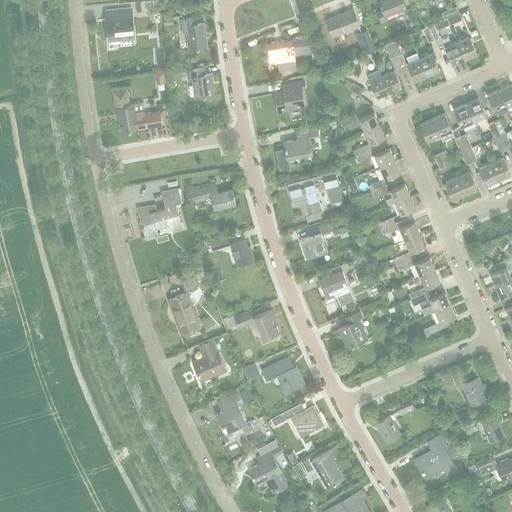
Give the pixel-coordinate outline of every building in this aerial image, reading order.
[(382,22),(388,20),(386,15),(406,7),(403,0),(379,0),(383,8),(377,11),(382,22)] [(447,17),(460,12),(457,5),(442,11),(445,18),(447,17)] [(117,17),(106,18),(108,40),(122,39),(122,33),(134,32),(131,7),(116,8),(117,17)] [(413,7),(407,9),(412,24),(419,22),(413,7)] [(345,30),(359,25),(353,8),(338,14),(339,15),(327,20),(332,34),(345,29),(345,30)] [(460,12),(447,17),(450,23),(462,18),(460,12)] [(197,23),(196,17),(182,18),(183,31),(187,30),(189,48),(207,46),(205,22),(197,23)] [(428,25),(434,39),(440,36),(434,23),(428,25)] [(429,41),(434,39),(428,25),(423,28),(429,41)] [(368,28),(361,31),(368,50),(375,47),(368,28)] [(292,38),(267,41),(268,48),(269,48),(271,60),(278,59),(279,71),(296,68),(294,55),(312,52),(309,34),(295,36),(296,37),(292,38)] [(457,41),(465,58),(477,52),(470,35),(457,41)] [(452,43),(449,36),(442,39),(453,63),(465,58),(457,41),(452,43)] [(390,42),(396,55),(402,53),(396,39),(390,42)] [(391,57),(396,55),(390,42),(385,44),(391,57)] [(420,57),(427,74),(439,69),(432,52),(420,57)] [(415,79),(427,74),(420,57),(408,62),(415,79)] [(390,90),(402,85),(390,59),(387,60),(385,64),(388,71),(382,73),(390,90)] [(205,74),(204,67),(187,70),(189,80),(193,79),(196,97),(214,94),(211,73),(205,74)] [(382,73),(370,79),(377,96),(390,90),(382,73)] [(279,110),(289,109),(288,106),(304,104),(301,87),(305,87),(304,80),(283,84),(284,90),(276,92),(279,110)] [(360,94),(364,88),(353,81),(349,87),(360,94)] [(511,83),(500,88),(508,105),(511,103),(511,83)] [(129,103),(126,88),(113,90),(116,107),(117,106),(119,120),(120,119),(121,122),(119,122),(120,127),(121,127),(122,130),(136,127),(137,128),(163,123),(162,118),(165,117),(163,109),(144,112),(144,109),(134,111),(133,103),(129,103)] [(500,88),(488,93),(495,111),(497,115),(509,109),(508,105),(500,88)] [(466,103),(474,120),(486,114),(479,97),(466,103)] [(461,125),(474,120),(466,103),(454,108),(458,117),(461,125)] [(365,131),(380,124),(374,111),(359,118),(365,131)] [(433,117),(440,134),(452,129),(446,116),(445,112),(433,117)] [(343,126),(357,119),(355,113),(340,120),(343,126)] [(428,139),(440,134),(433,117),(420,122),(428,139)] [(500,134),(505,132),(499,118),(494,121),(500,134)] [(494,137),(500,134),(494,121),(488,123),(494,137)] [(380,124),(365,131),(370,143),(385,136),(380,124)] [(280,166),(289,165),(288,157),(311,153),(308,137),(318,135),(317,127),(296,131),(298,138),(284,141),(285,148),(277,150),(280,166)] [(500,134),(506,147),(511,145),(505,132),(500,134)] [(466,149),(472,146),(466,133),(460,135),(466,149)] [(500,150),(506,147),(500,134),(494,137),(500,150)] [(460,151),(466,149),(460,135),(455,138),(460,151)] [(355,155),(370,149),(368,143),(353,149),(355,155)] [(466,149),(472,162),(477,160),(472,146),(466,149)] [(380,166),(395,160),(389,147),(374,153),(380,166)] [(370,149),(355,155),(358,161),(373,155),(370,149)] [(466,164),(472,162),(466,149),(460,151),(466,164)] [(437,161),(449,156),(446,150),(434,155),(437,161)] [(449,156),(437,161),(440,168),(452,163),(449,156)] [(491,161),(498,178),(511,173),(504,156),(491,161)] [(395,160),(380,166),(385,178),(400,171),(395,160)] [(487,184),(498,178),(491,161),(479,166),(487,184)] [(347,185),(342,167),(297,180),(298,184),(289,187),(291,194),(292,194),(295,205),(302,203),(305,214),(307,221),(322,217),(320,210),(322,209),(318,195),(317,195),(315,187),(326,184),(331,201),(343,198),(340,187),(347,185)] [(458,176),(465,193),(477,188),(470,171),(458,176)] [(453,198),(465,193),(458,176),(445,181),(453,198)] [(371,191),(385,184),(383,178),(368,185),(371,191)] [(218,191),(215,181),(184,189),(187,199),(210,193),(214,208),(236,203),(232,188),(218,191)] [(387,204),(395,201),(410,195),(404,182),(389,189),(392,196),(385,199),(387,204)] [(385,184),(371,191),(373,196),(388,190),(385,184)] [(182,226),(175,202),(181,200),(177,187),(162,190),(166,206),(157,209),(155,204),(138,207),(146,236),(157,233),(155,226),(170,222),(173,229),(182,226)] [(410,195),(395,201),(400,213),(415,207),(410,195)] [(380,228),(395,222),(393,216),(378,223),(380,228)] [(405,239),(419,232),(414,220),(399,226),(405,239)] [(307,257),(327,250),(321,233),(332,229),(329,221),(312,227),(314,233),(300,238),(307,257)] [(395,222),(380,228),(383,234),(398,227),(395,222)] [(419,232),(405,239),(410,251),(425,245),(419,232)] [(226,235),(210,240),(213,249),(229,243),(226,235)] [(249,251),(245,238),(231,243),(237,264),(254,259),(251,250),(249,251)] [(396,264),(410,257),(408,251),(393,257),(396,264)] [(365,255),(353,260),(356,267),(368,262),(365,255)] [(420,274),(435,268),(429,255),(414,262),(420,274)] [(410,257),(396,264),(398,269),(413,263),(410,257)] [(496,284),(511,277),(507,266),(510,264),(507,258),(487,267),(490,273),(491,272),(496,284)] [(186,292),(169,298),(182,332),(200,326),(191,302),(192,302),(193,301),(194,300),(195,300),(196,299),(197,298),(197,297),(198,296),(198,294),(199,293),(199,292),(199,291),(199,290),(199,288),(199,287),(198,286),(198,285),(197,281),(204,278),(200,267),(180,274),(186,289),(186,292)] [(411,299),(425,293),(425,292),(432,290),(430,285),(440,280),(435,268),(420,274),(425,286),(408,293),(411,299)] [(342,271),(319,280),(321,287),(322,286),(326,298),(333,295),(337,305),(354,299),(348,285),(345,277),(342,271)] [(502,302),(511,297),(511,278),(511,277),(496,284),(501,295),(500,296),(502,302)] [(422,315),(435,310),(450,303),(445,291),(430,297),(432,304),(420,309),(422,315)] [(425,293),(411,299),(413,304),(428,298),(425,293)] [(511,318),(511,317),(511,297),(502,302),(505,308),(506,307),(511,318)] [(450,303),(435,310),(440,321),(423,328),(426,334),(455,322),(452,316),(455,315),(450,303)] [(250,310),(235,317),(238,325),(255,318),(264,337),(280,330),(271,308),(252,316),(250,310)] [(348,347),(365,339),(356,319),(362,316),(359,311),(345,318),(347,323),(339,327),(348,347)] [(216,351),(212,340),(200,345),(205,356),(193,362),(201,380),(226,369),(218,351),(216,351)] [(293,367),(288,356),(262,369),(267,379),(278,374),(287,392),(305,383),(296,365),(293,367)] [(254,362),(243,367),(248,379),(260,373),(254,362)] [(483,387),(478,375),(462,382),(471,404),(490,396),(485,386),(483,387)] [(223,410),(216,413),(225,432),(241,425),(244,431),(253,427),(250,420),(246,422),(238,404),(241,402),(236,392),(223,398),(228,408),(223,410)] [(399,411),(413,405),(411,399),(396,405),(399,411)] [(323,423),(313,404),(296,413),(293,406),(280,413),(283,420),(291,416),(301,435),(323,423)] [(489,440),(504,434),(498,420),(500,419),(497,413),(481,420),(489,440)] [(386,441),(400,433),(389,414),(375,423),(386,441)] [(456,469),(441,443),(445,441),(441,433),(427,441),(431,448),(425,452),(426,453),(416,460),(426,477),(444,467),(448,474),(456,469)] [(260,462),(248,469),(256,483),(264,478),(272,492),(275,491),(287,485),(279,471),(280,470),(273,456),(282,452),(278,446),(275,439),(266,444),(270,450),(261,455),(257,457),(260,462)] [(328,484),(344,475),(332,455),(341,449),(337,443),(312,458),(328,484)] [(493,455),(477,461),(481,471),(482,473),(498,467),(503,479),(511,474),(511,457),(497,464),(493,455)] [(370,511),(363,499),(365,498),(359,489),(343,499),(322,511),(341,511),(348,508),(350,511),(370,511)] [(450,511),(441,496),(425,506),(428,511),(431,509),(433,511),(450,511)]
